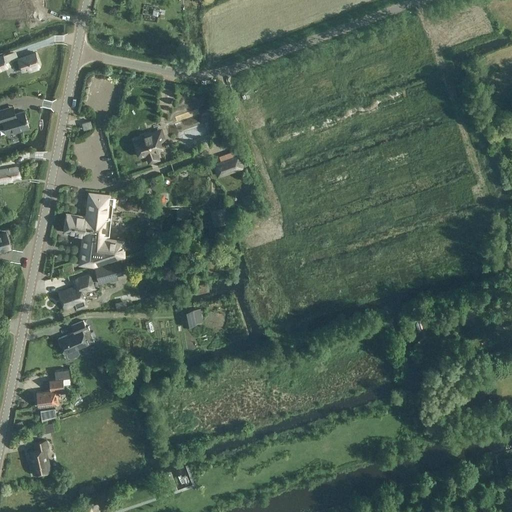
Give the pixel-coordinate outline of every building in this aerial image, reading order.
[(44,18),(31,21),(32,26),(45,23),(44,18)] [(13,65),(13,67),(20,65),(22,70),(27,69),(28,72),(39,68),(38,65),(39,64),(35,52),(18,58),(15,50),(3,54),(7,67),(13,65)] [(257,106),(246,109),(253,131),(263,128),(257,106)] [(272,109),(273,111),(267,112),(271,131),(282,129),(278,107),(272,109)] [(24,111),(9,115),(7,108),(0,109),(0,123),(3,122),(7,134),(29,127),(24,111)] [(92,127),(90,121),(82,123),(84,129),(92,127)] [(144,138),(135,141),(140,157),(147,155),(149,163),(159,161),(156,152),(163,150),(161,142),(165,141),(162,132),(158,133),(158,132),(143,137),(144,138)] [(214,165),(219,177),(242,167),(237,155),(214,165)] [(0,170),(0,183),(12,181),(12,178),(19,177),(18,167),(0,170)] [(75,236),(83,237),(82,249),(80,249),(80,256),(81,256),(80,263),(95,265),(95,264),(98,264),(123,256),(122,241),(107,240),(110,218),(106,218),(109,195),(89,193),(88,201),(87,201),(86,208),(87,208),(86,217),(67,214),(64,231),(75,233),(75,236)] [(209,210),(213,226),(229,222),(225,206),(209,210)] [(5,232),(0,233),(0,250),(9,248),(5,232)] [(210,253),(214,264),(223,260),(219,249),(210,253)] [(95,270),(98,281),(99,284),(118,279),(117,275),(123,274),(119,262),(110,265),(95,270)] [(279,265),(272,266),(279,301),(286,299),(279,265)] [(72,267),(62,270),(64,276),(73,272),(72,267)] [(58,292),(64,308),(74,305),(75,309),(87,305),(82,292),(94,288),(89,274),(73,280),(75,286),(58,292)] [(193,286),(196,295),(209,292),(207,282),(193,286)] [(180,312),(183,327),(196,324),(193,309),(180,312)] [(86,328),(83,320),(71,325),(73,332),(58,338),(64,354),(66,353),(67,357),(70,358),(78,355),(79,352),(77,348),(88,344),(88,345),(94,342),(88,327),(86,328)] [(56,370),(57,379),(69,377),(68,369),(56,370)] [(64,388),(63,378),(49,380),(50,390),(36,392),(38,407),(59,404),(57,389),(64,388)] [(48,448),(46,440),(33,443),(35,450),(28,451),(34,474),(50,470),(45,448),(48,448)] [(78,490),(80,496),(94,492),(92,485),(78,490)]
